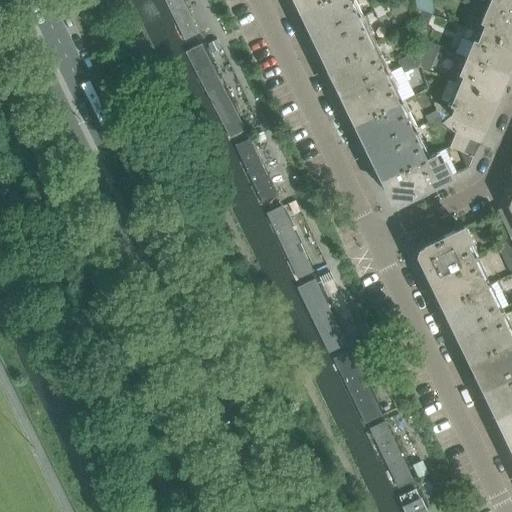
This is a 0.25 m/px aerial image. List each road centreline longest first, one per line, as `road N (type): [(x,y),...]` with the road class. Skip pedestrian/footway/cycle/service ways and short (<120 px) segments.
road 1 (secondary): [(288,511),(43,0)]
road 2 (secondary): [(0,2),(241,511)]
road 3 (residential): [(371,244),(507,511)]
road 4 (residential): [(254,0),(371,244)]
road 5 (residential): [(371,244),(480,198),(511,129)]
